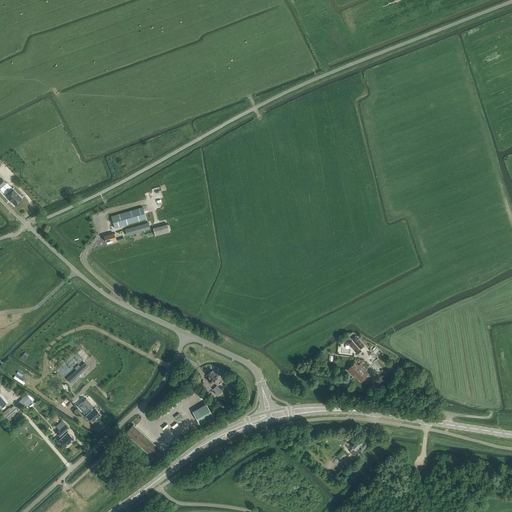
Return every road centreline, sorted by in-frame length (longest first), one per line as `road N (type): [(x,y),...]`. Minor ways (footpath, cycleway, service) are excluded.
road 1 (secondary): [(511,435),(344,409),(270,417)]
road 2 (unclassified): [(25,511),(150,397),(186,336)]
road 3 (unclassified): [(186,336),(108,297),(0,199)]
road 4 (secondary): [(270,417),(215,438),(113,511)]
road 5 (unclassified): [(270,417),(256,369),(186,336)]
